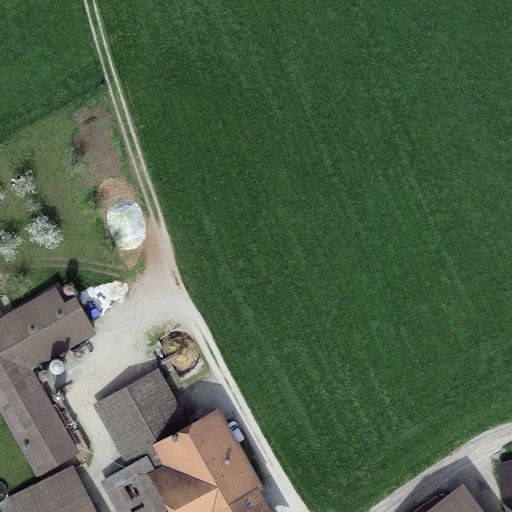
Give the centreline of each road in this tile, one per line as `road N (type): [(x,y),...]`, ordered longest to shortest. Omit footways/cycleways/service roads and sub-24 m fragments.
road 1 (track): [(123,511),(78,402),(176,280)]
road 2 (track): [(88,0),(158,223)]
